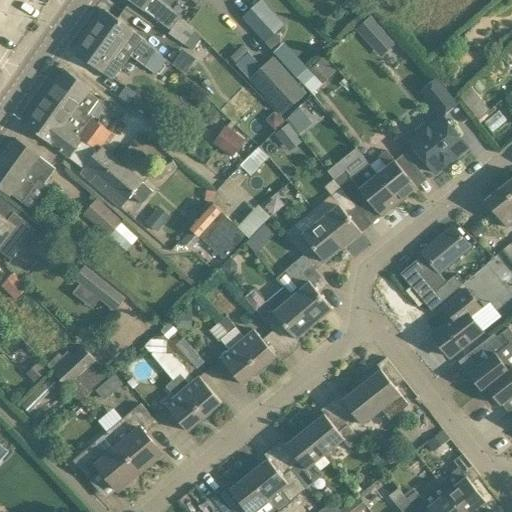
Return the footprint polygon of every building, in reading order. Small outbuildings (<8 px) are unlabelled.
[(129,0),(171,30),(169,33),(190,48),(196,38),(192,35),(194,31),(165,3),(160,0),(129,0)] [(285,25),(262,0),(261,0),(243,17),(265,42),(285,25)] [(400,3),(396,0),(379,0),(374,7),(386,18),(400,3)] [(166,59),(156,52),(157,51),(145,42),(146,41),(107,11),(76,52),(112,80),(130,56),(144,67),(145,66),(155,73),(166,59)] [(371,15),(356,29),(363,38),(379,23),(371,15)] [(237,63),(236,64),(250,79),(263,68),(249,53),(237,63)] [(297,56),(286,66),(297,78),(308,68),(297,56)] [(326,56),(300,80),(311,91),(335,68),(326,56)] [(263,68),(250,79),(282,114),(306,92),(275,57),(263,68)] [(65,69),(47,95),(70,111),(75,105),(88,115),(99,99),(89,92),(91,89),(65,69)] [(440,117),(410,142),(435,173),(468,147),(444,116),(458,105),(436,78),(421,90),(441,116),(440,117)] [(471,86),(460,96),(479,120),(491,110),(471,86)] [(47,95),(25,125),(70,158),(83,141),(74,134),(88,115),(75,105),(70,111),(47,95)] [(302,110),(289,120),(298,131),(311,121),(302,110)] [(275,112),(270,117),(270,124),(275,129),(283,121),(275,112)] [(74,134),(83,141),(97,151),(102,146),(112,133),(88,115),(74,134)] [(289,123),(276,134),(283,143),(296,132),(289,123)] [(245,139),(231,129),(218,147),(232,157),(245,139)] [(51,190),(44,184),(56,168),(15,138),(0,159),(0,185),(36,211),(51,190)] [(121,208),(132,195),(143,204),(154,191),(143,182),(144,182),(102,146),(97,151),(80,173),(121,208)] [(380,157),(372,164),(403,202),(408,198),(407,196),(417,187),(388,151),(380,157)] [(261,161),(254,153),(243,164),(251,172),(261,161)] [(156,180),(177,169),(170,156),(149,168),(156,180)] [(345,169),(334,179),(357,208),(368,199),(370,201),(382,216),(383,215),(390,209),(392,208),(394,209),(403,202),(372,164),(370,165),(368,162),(351,176),(345,169)] [(339,205),(321,219),(343,247),(362,232),(350,217),(348,215),(357,208),(334,179),(324,187),(331,195),(339,205)] [(511,179),(503,187),(511,197),(511,179)] [(511,197),(503,187),(486,201),(507,228),(511,223),(511,197)] [(205,201),(209,201),(210,201),(214,202),(216,191),(206,190),(205,201)] [(123,222),(98,198),(83,213),(109,237),(123,222)] [(214,204),(191,229),(192,230),(203,240),(225,215),(214,204)] [(148,222),(158,231),(167,220),(157,211),(148,222)] [(0,250),(12,260),(36,229),(14,212),(8,220),(0,213),(0,250)] [(225,215),(203,240),(225,259),(247,234),(225,215)] [(295,224),(285,232),(292,241),(300,251),(301,253),(311,245),(312,246),(325,262),(343,247),(321,219),(303,234),(295,224)] [(482,222),(471,230),(476,237),(487,229),(482,222)] [(424,254),(400,273),(411,286),(406,291),(419,306),(424,302),(432,311),(462,285),(455,276),(447,282),(439,273),(440,272),(470,246),(454,226),(450,229),(422,252),(424,254)] [(191,231),(182,241),(190,249),(200,239),(191,231)] [(303,255),(285,271),(301,290),(292,297),(314,324),(333,308),(319,292),(328,284),(316,269),(312,265),(304,255),(303,255)] [(233,258),(222,267),(230,276),(237,271),(238,263),(233,258)] [(115,311),(126,298),(85,265),(74,279),(80,284),(73,293),(92,308),(99,299),(115,311)] [(1,286),(15,300),(27,289),(13,274),(1,286)] [(267,302),(257,311),(273,330),(274,331),(284,324),(297,339),(314,324),(292,297),(284,287),(267,302)] [(452,320),(433,335),(450,357),(481,332),(471,319),(483,310),(466,289),(445,306),(445,307),(446,306),(455,317),(452,320)] [(178,316),(177,328),(192,329),(192,317),(193,313),(178,312),(178,316)] [(227,317),(219,323),(228,334),(230,335),(260,370),(277,356),(255,330),(246,338),(238,328),(237,329),(227,317)] [(490,357),(469,374),(483,391),(487,388),(488,388),(511,368),(511,331),(509,328),(503,334),(484,349),(490,357)] [(231,350),(221,358),(243,385),(260,371),(260,370),(230,335),(228,334),(222,339),(223,341),(231,350)] [(151,339),(145,346),(150,352),(167,353),(168,340),(151,339)] [(109,376),(80,345),(52,372),(81,402),(109,376)] [(167,353),(150,352),(151,353),(164,368),(173,379),(175,381),(178,385),(205,417),(206,416),(222,402),(200,376),(194,381),(190,384),(181,373),(185,370),(176,359),(172,354),(167,353)] [(371,378),(360,386),(380,411),(382,409),(390,420),(408,405),(400,395),(394,388),(404,380),(387,357),(383,360),(377,365),(381,369),(378,372),(371,378)] [(35,382),(47,370),(38,361),(26,373),(35,382)] [(511,368),(488,388),(501,405),(502,403),(511,395),(511,368)] [(115,373),(105,382),(114,391),(123,383),(115,373)] [(22,405),(29,413),(58,385),(50,377),(22,405)] [(133,388),(139,384),(133,377),(128,382),(133,388)] [(175,397),(166,405),(188,431),(205,417),(178,385),(175,381),(173,379),(166,386),(167,387),(175,397)] [(339,395),(330,402),(348,424),(357,418),(362,425),(380,411),(360,386),(343,400),(339,395)] [(318,419),(305,430),(325,454),(343,440),(344,440),(350,448),(359,441),(361,440),(348,424),(330,402),(321,410),(325,414),(318,419)] [(123,419),(108,431),(109,433),(121,446),(142,471),(144,469),(146,468),(151,464),(151,462),(163,453),(147,435),(146,433),(158,423),(141,403),(123,419)] [(109,429),(122,416),(113,407),(100,420),(109,429)] [(283,440),(274,447),(292,469),(300,462),(306,470),(325,454),(305,430),(291,441),(287,444),(283,440)] [(42,440),(52,450),(62,441),(52,431),(42,440)] [(94,443),(73,460),(90,480),(102,470),(118,490),(130,481),(132,480),(136,477),(137,474),(142,471),(121,446),(109,433),(108,431),(94,443)] [(262,464),(248,475),(268,501),(270,499),(278,509),(280,511),(290,502),(307,489),(292,469),(274,447),(265,454),(268,459),(262,464)] [(394,451),(380,456),(383,466),(397,461),(394,451)] [(458,469),(440,483),(447,492),(463,511),(474,511),(487,502),(472,483),(473,482),(481,476),(463,453),(454,460),(454,461),(460,467),(458,469)] [(218,492),(211,498),(222,511),(273,511),(278,509),(270,499),(268,501),(248,475),(230,489),(227,484),(217,492),(218,492)] [(416,492),(408,497),(419,511),(463,511),(447,492),(440,483),(421,498),(416,492)] [(358,497),(339,511),(361,511),(367,508),(365,506),(358,497)] [(401,511),(419,511),(408,497),(406,499),(400,504),(397,506),(401,511)]
